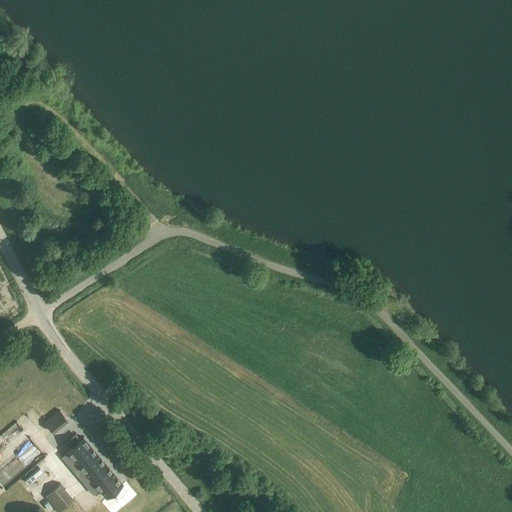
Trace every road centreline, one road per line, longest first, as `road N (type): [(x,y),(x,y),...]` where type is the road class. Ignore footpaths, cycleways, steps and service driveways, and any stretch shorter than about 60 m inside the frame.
road 1 (unclassified): [(511,452),(355,294),(185,234),(161,237),(39,313)]
road 2 (tertiary): [(200,511),(39,313)]
road 3 (track): [(161,237),(132,192),(46,105)]
